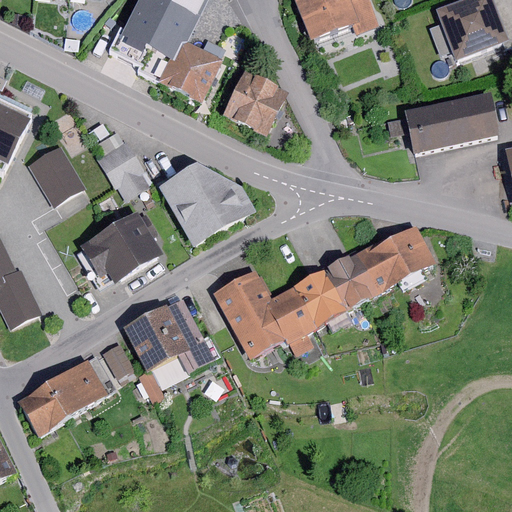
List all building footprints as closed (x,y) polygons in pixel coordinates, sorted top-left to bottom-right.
[(163,87),(184,46),(207,0),(139,0),(112,54),(143,69),(140,75),(163,87)] [(381,30),(369,0),(294,0),(292,1),(310,47),(354,30),(357,39),(381,30)] [(511,47),(511,0),(484,0),(438,16),(442,28),(452,56),(457,67),(511,47)] [(452,56),(442,28),(431,32),(441,60),(452,56)] [(225,67),(184,46),(163,87),(162,89),(203,110),(225,67)] [(0,166),(9,171),(38,116),(0,96),(0,74),(1,72),(0,71),(0,166)] [(290,98),(247,76),(224,120),(267,142),(290,98)] [(492,101),(409,118),(410,122),(413,136),(417,159),(500,142),(492,101)] [(413,136),(410,122),(389,125),(392,140),(413,136)] [(127,146),(100,163),(127,205),(154,188),(127,146)] [(61,151),(31,169),(56,210),(85,193),(61,151)] [(198,171),(160,193),(196,254),(258,218),(243,193),(198,171)] [(166,261),(139,216),(82,250),(101,282),(108,278),(116,291),(166,261)] [(384,243),(327,275),(350,316),(438,268),(417,230),(386,247),(384,243)] [(0,236),(0,305),(12,331),(42,317),(22,273),(18,275),(0,236)] [(327,275),(294,293),(316,334),(350,316),(327,275)] [(257,276),(213,300),(251,369),(316,334),(294,293),(272,305),(257,276)] [(182,305),(125,335),(149,380),(154,378),(162,393),(182,383),(222,362),(210,340),(203,344),(182,305)] [(122,348),(105,357),(119,383),(135,374),(122,348)] [(118,395),(97,360),(47,389),(68,424),(118,395)] [(154,378),(149,380),(142,384),(155,409),(166,403),(162,393),(154,378)] [(68,424),(47,389),(20,406),(41,441),(68,424)] [(0,487),(19,477),(0,440),(0,487)]
